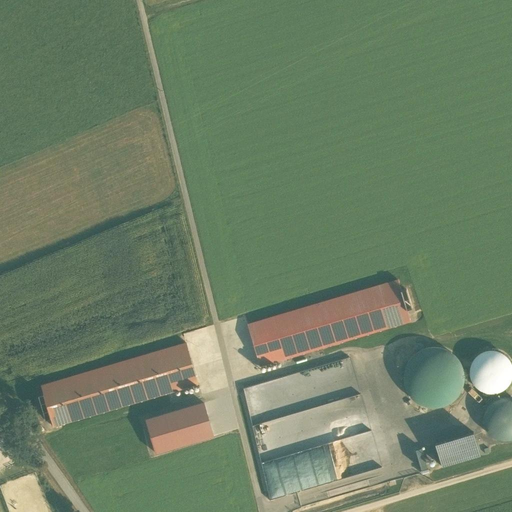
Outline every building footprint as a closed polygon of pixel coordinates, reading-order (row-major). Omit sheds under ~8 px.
[(410,321),(407,310),(401,290),(398,280),(248,324),(260,366),(410,321)] [(406,289),(401,290),(407,310),(412,309),(406,289)] [(41,385),(44,394),(39,395),(46,419),(51,418),(53,426),(198,384),(186,343),(41,385)] [(405,369),(404,381),(407,392),(415,401),(425,406),(437,408),(448,404),(457,397),(463,386),(464,375),(460,363),(453,354),(442,349),(431,348),(419,351),(410,359),(405,369)] [(511,380),(511,377),(511,366),(511,364),(507,357),(500,352),(491,350),(483,352),(476,357),(471,364),(470,372),(471,380),(476,387),(483,392),(491,394),(500,392),(507,387),(511,380)] [(349,358),(241,386),(269,498),(315,486),(320,482),(312,451),(308,445),(372,429),(379,424),(378,422),(384,421),(381,409),(382,408),(366,412),(369,410),(366,406),(352,410),(364,401),(355,404),(351,398),(355,395),(356,395),(362,390),(372,388),(366,364),(363,360),(352,362),(349,358)] [(470,392),(484,406),(488,401),(474,388),(470,392)] [(484,415),(484,423),(487,431),(493,436),(501,439),(509,439),(511,438),(511,399),(509,398),(500,398),(493,401),(487,407),(484,415)] [(203,403),(146,420),(156,452),(213,435),(203,403)] [(463,435),(470,458),(480,455),(474,432),(463,435)] [(442,467),(470,458),(463,435),(435,444),(442,467)] [(416,450),(421,469),(427,467),(421,448),(416,450)]
